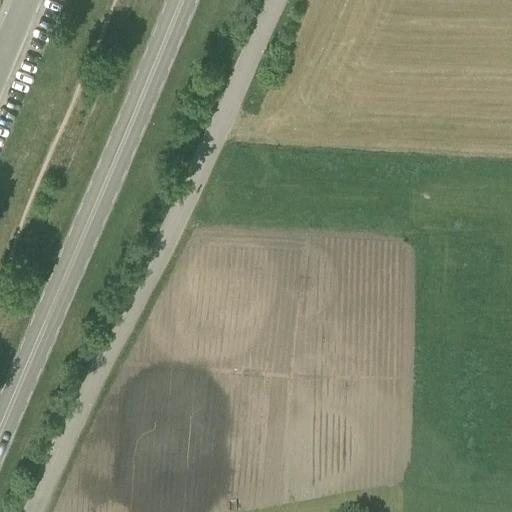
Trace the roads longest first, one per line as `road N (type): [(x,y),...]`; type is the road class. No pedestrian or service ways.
road 1 (unclassified): [(31,511),(269,0)]
road 2 (primary): [(0,431),(181,0)]
